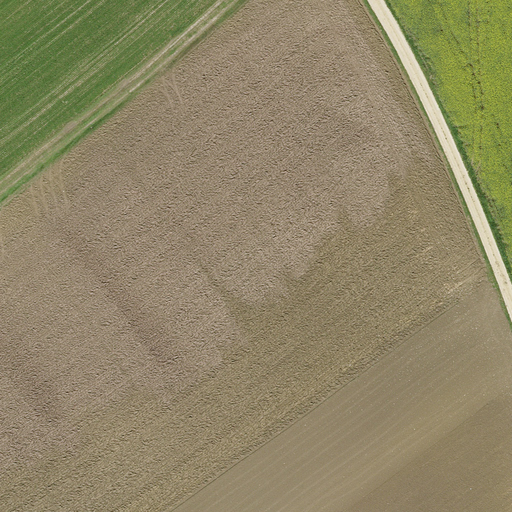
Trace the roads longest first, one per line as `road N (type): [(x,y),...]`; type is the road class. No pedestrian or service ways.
road 1 (track): [(511,306),(446,140),(373,0)]
road 2 (track): [(230,0),(0,189)]
